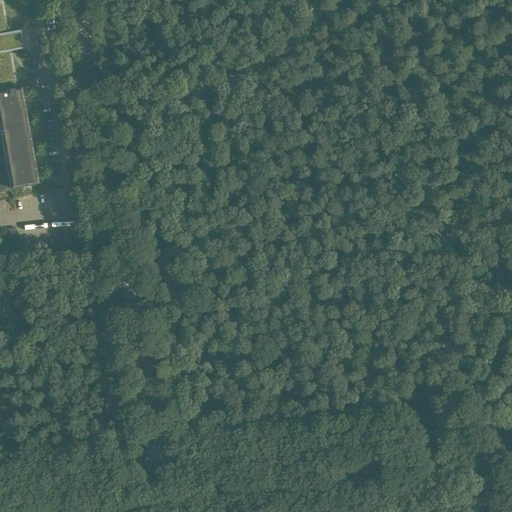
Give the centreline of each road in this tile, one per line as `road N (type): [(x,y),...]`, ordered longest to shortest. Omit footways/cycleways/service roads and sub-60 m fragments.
road 1 (unclassified): [(159,460),(77,0)]
road 2 (unclassified): [(511,421),(159,460)]
road 3 (unclassified): [(159,460),(0,477)]
